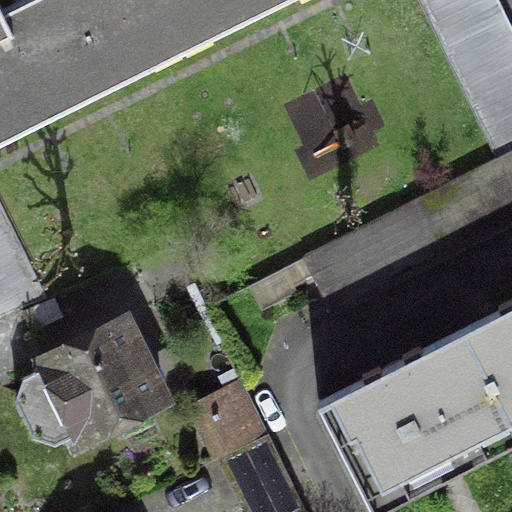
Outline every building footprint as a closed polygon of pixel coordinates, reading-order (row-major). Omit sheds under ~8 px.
[(35,0),(0,16),(0,213),(471,0),(35,0)] [(511,172),(320,270),(345,320),(511,235),(511,172)] [(511,301),(317,395),(372,511),(507,511),(511,510),(511,301)] [(168,396),(128,312),(15,365),(54,449),(168,396)] [(276,445),(254,397),(215,415),(237,464),(276,445)] [(310,511),(290,468),(238,491),(247,511),(310,511)]
